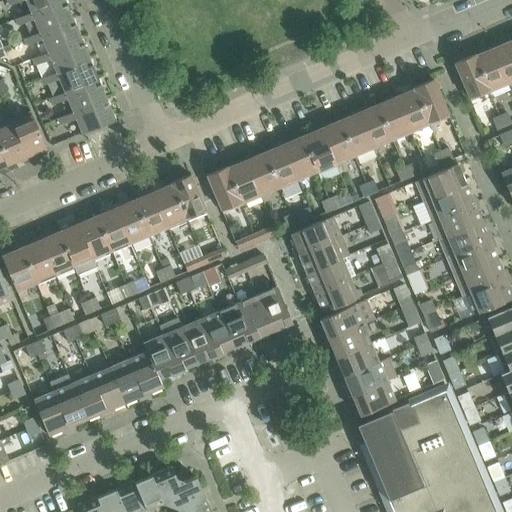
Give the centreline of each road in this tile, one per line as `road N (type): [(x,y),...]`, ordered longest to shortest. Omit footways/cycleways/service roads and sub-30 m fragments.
road 1 (residential): [(410,39),(160,143)]
road 2 (residential): [(0,501),(230,402)]
road 3 (residential): [(160,143),(0,211)]
road 4 (residential): [(100,0),(160,143)]
